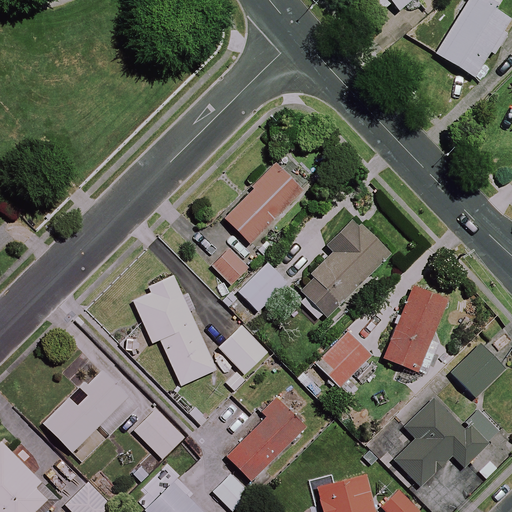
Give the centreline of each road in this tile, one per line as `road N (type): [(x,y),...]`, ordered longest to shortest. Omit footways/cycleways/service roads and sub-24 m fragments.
road 1 (residential): [(0,331),(299,36)]
road 2 (tertiary): [(511,257),(299,36)]
